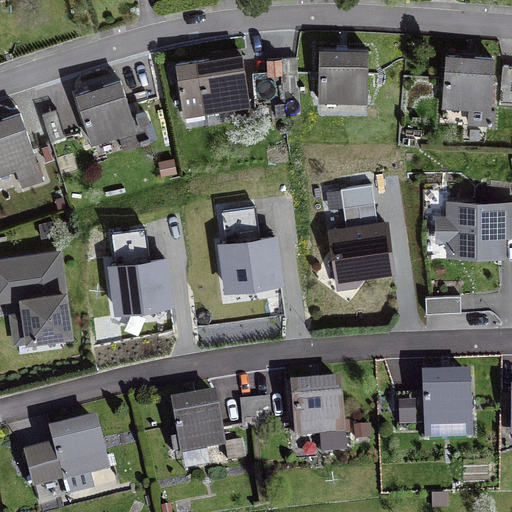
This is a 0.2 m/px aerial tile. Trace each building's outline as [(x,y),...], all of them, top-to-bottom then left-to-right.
[(321,49),(320,96),(366,97),(366,50),(321,49)] [(176,64),(184,114),(249,104),(242,54),(176,64)] [(447,55),(444,101),(472,103),(470,122),(492,124),(493,110),(489,109),(493,58),(447,55)] [(296,56),(282,57),(286,115),(300,113),(296,56)] [(271,115),(286,115),(282,57),(267,58),(268,71),(253,72),(255,104),(270,103),(271,115)] [(511,65),(503,65),(499,103),(511,104),(511,65)] [(77,94),(91,138),(117,130),(123,149),(150,140),(145,124),(148,121),(147,114),(143,112),(132,115),(120,80),(77,94)] [(42,113),(51,141),(65,136),(57,108),(42,113)] [(0,172),(16,168),(21,184),(42,178),(20,113),(0,119),(0,172)] [(372,183),(340,188),(343,207),(374,202),(372,183)] [(449,252),(502,252),(502,203),(450,203),(450,218),(440,218),(440,238),(450,238),(449,252)] [(354,282),(362,272),(392,268),(386,223),(332,231),(335,251),(327,261),(354,282)] [(274,234),(223,241),(229,285),(280,278),(274,234)] [(165,257),(110,264),(116,309),(171,302),(165,257)] [(17,340),(69,333),(58,258),(19,264),(18,259),(0,261),(0,296),(23,293),(26,314),(14,316),(17,340)] [(426,313),(461,312),(460,295),(425,296),(426,313)] [(396,394),(397,423),(425,422),(426,437),(471,435),(468,373),(423,375),(424,392),(396,394)] [(322,451),(345,449),(339,380),(292,384),(297,431),(320,429),(322,451)] [(171,439),(173,451),(180,450),(180,448),(224,440),(216,394),(171,402),(178,438),(171,439)] [(254,398),(257,427),(271,426),(269,397),(254,398)] [(242,429),(257,427),(254,398),(227,401),(232,427),(242,426),(242,429)] [(51,431),(55,448),(28,455),(36,483),(107,464),(94,419),(51,431)]
